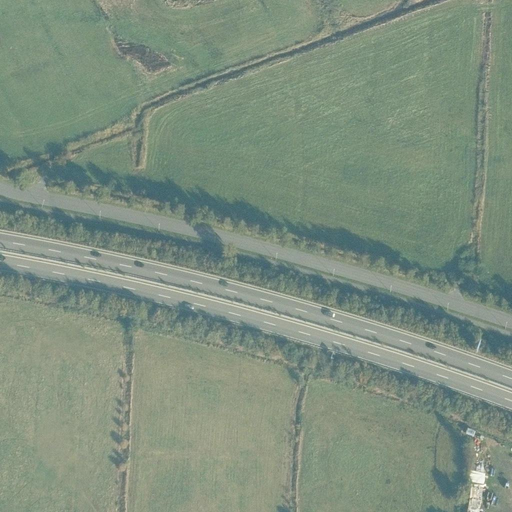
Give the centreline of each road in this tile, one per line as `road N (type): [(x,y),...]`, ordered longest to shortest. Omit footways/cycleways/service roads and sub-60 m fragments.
road 1 (motorway): [(0,264),(254,322),(511,406)]
road 2 (motorway): [(511,381),(279,307),(0,243)]
road 3 (residential): [(0,189),(264,248),(511,322)]
